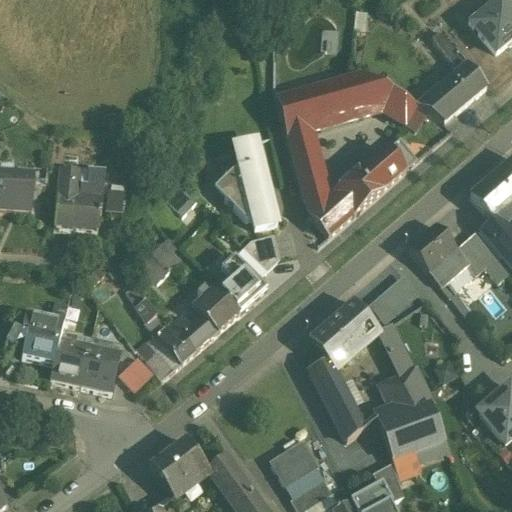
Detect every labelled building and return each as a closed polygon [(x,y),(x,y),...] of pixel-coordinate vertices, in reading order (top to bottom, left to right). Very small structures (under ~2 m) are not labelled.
[(511,0),(500,0),(502,3),(511,14),(511,13),(511,0)] [(470,30),(494,58),(511,43),(511,14),(502,3),(470,30)] [(457,55),(443,38),(434,45),(447,63),(457,55)] [(466,68),(457,55),(447,63),(457,75),(466,68)] [(457,75),(415,112),(425,118),(443,128),(486,92),(466,68),(457,75)] [(359,80),(299,96),(276,102),(309,220),(324,207),(307,133),(374,115),(404,130),(415,112),(386,95),(359,80)] [(415,112),(404,130),(415,136),(425,118),(415,112)] [(256,143),(234,148),(239,169),(234,170),(222,182),(223,184),(217,190),(226,199),(224,201),(245,223),(251,222),(254,232),(276,227),(256,143)] [(324,207),(309,220),(327,241),(352,220),(353,220),(381,196),(381,195),(416,165),(410,157),(411,157),(404,149),(403,149),(399,144),(363,174),(362,173),(333,197),(334,199),(324,207)] [(511,164),(469,200),(490,225),(492,226),(499,220),(511,208),(511,164)] [(16,173),(0,171),(0,183),(15,184),(16,173)] [(92,205),(76,203),(78,187),(79,177),(58,175),(56,201),(55,201),(52,239),(66,240),(67,234),(96,236),(97,223),(99,223),(100,213),(101,205),(92,205)] [(86,189),(78,187),(76,203),(92,205),(101,205),(102,196),(103,190),(104,181),(88,179),(86,189)] [(0,183),(0,217),(30,220),(33,186),(15,184),(0,183)] [(179,215),(195,203),(182,186),(166,197),(179,215)] [(125,192),(103,190),(102,196),(101,205),(100,213),(123,215),(125,192)] [(511,234),(499,220),(492,226),(490,225),(479,235),(511,273),(511,234)] [(435,230),(408,253),(428,278),(435,272),(444,265),(454,277),(466,267),(456,255),(435,230)] [(172,235),(138,265),(156,284),(184,258),(176,249),(181,245),(172,235)] [(271,239),(250,244),(243,251),(266,274),(277,263),(271,239)] [(129,257),(120,245),(110,253),(118,265),(129,257)] [(465,247),(456,255),(466,267),(475,259),(465,247)] [(234,259),(258,282),(266,274),(243,251),(234,259)] [(118,265),(110,253),(99,261),(112,278),(123,271),(118,265)] [(218,291),(240,315),(267,291),(258,282),(234,259),(220,271),(230,281),(218,291)] [(466,267),(475,279),(485,271),(475,259),(466,267)] [(446,284),(435,272),(428,278),(439,290),(446,284)] [(368,310),(383,328),(417,299),(402,281),(368,310)] [(240,315),(218,291),(193,312),(196,314),(187,323),(205,345),(240,315)] [(159,321),(147,304),(140,293),(132,298),(138,307),(136,308),(146,321),(149,319),(153,325),(159,321)] [(353,306),(309,345),(326,365),(333,373),(334,372),(376,336),(377,335),(353,306)] [(205,345),(187,323),(182,318),(166,330),(171,336),(176,332),(195,354),(205,345)] [(63,327),(25,319),(21,337),(26,338),(21,364),(53,371),(59,345),(63,327)] [(146,321),(154,336),(157,338),(166,330),(159,321),(153,325),(149,319),(146,321)] [(391,327),(377,335),(376,336),(388,360),(403,352),(391,327)] [(176,332),(171,336),(166,330),(157,338),(180,366),(195,354),(176,332)] [(160,383),(180,366),(157,338),(154,336),(134,355),(160,383)] [(88,352),(59,345),(53,371),(50,384),(80,390),(88,352)] [(119,358),(88,352),(80,390),(110,397),(115,378),(119,358)] [(403,352),(388,360),(398,381),(413,373),(403,352)] [(118,379),(134,396),(153,379),(137,361),(118,379)] [(365,431),(334,372),(333,373),(326,365),(309,373),(346,445),(365,431)] [(430,407),(413,373),(398,381),(380,389),(395,421),(430,407)] [(511,390),(510,389),(479,415),(503,444),(511,436),(511,390)] [(395,421),(377,427),(391,462),(444,443),(430,407),(395,421)] [(185,444),(149,471),(171,501),(208,474),(207,472),(185,444)] [(299,446),(269,465),(285,491),(316,471),(299,446)] [(262,511),(223,460),(207,472),(208,474),(236,511),(262,511)] [(390,467),(372,477),(377,487),(381,485),(392,505),(403,499),(390,467)] [(322,482),(290,502),(295,511),(329,511),(327,507),(335,503),(331,497),(332,496),(322,482)] [(377,487),(350,503),(354,511),(392,511),(389,506),(392,505),(381,485),(377,487)] [(342,490),(332,496),(331,497),(335,503),(335,502),(339,509),(349,503),(342,490)] [(335,503),(327,507),(329,511),(333,511),(339,509),(335,502),(335,503)] [(353,511),(349,503),(339,509),(333,511),(353,511)]
